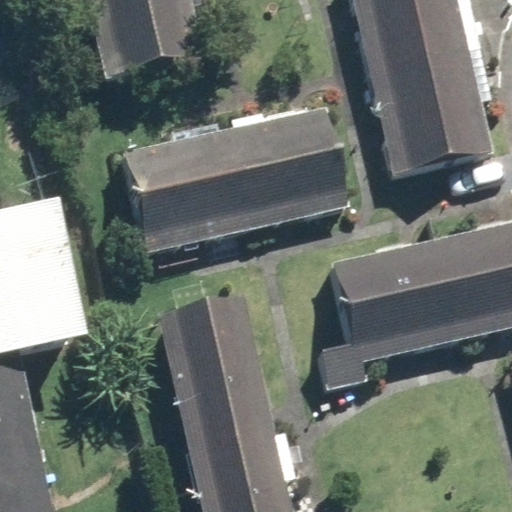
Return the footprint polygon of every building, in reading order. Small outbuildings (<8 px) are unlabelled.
[(189,0),(86,0),(105,83),(203,60),(189,0)] [(454,0),(346,0),(388,180),(491,156),(454,0)] [(333,112),(122,157),(144,256),(354,211),(333,112)] [(0,361),(88,342),(59,208),(0,220),(0,361)] [(511,229),(330,269),(351,367),(511,333),(511,229)] [(289,511),(240,307),(155,328),(199,511),(289,511)] [(44,511),(12,362),(0,364),(0,511),(44,511)]
